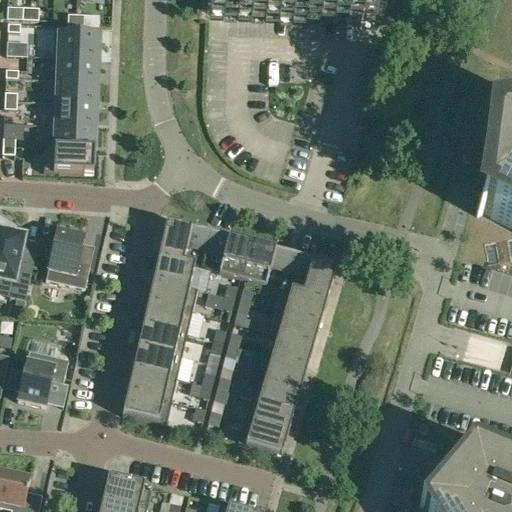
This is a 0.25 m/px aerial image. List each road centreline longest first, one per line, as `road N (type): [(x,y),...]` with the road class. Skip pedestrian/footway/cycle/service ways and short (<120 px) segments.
road 1 (residential): [(150,202),(97,444)]
road 2 (residential): [(185,165),(248,201),(399,242)]
road 3 (residential): [(97,444),(278,488)]
road 4 (residential): [(157,0),(157,98),(185,165)]
road 5 (residential): [(150,202),(0,191)]
